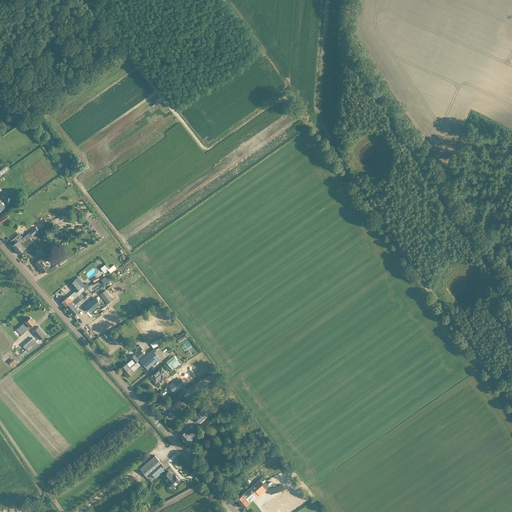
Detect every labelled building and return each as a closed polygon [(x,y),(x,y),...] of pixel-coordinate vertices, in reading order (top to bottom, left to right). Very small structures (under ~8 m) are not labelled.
[(13,109),(7,114),(14,123),(19,119),(17,117),(18,116),(13,109)] [(7,119),(2,125),(6,128),(11,121),(7,119)] [(10,165),(0,173),(0,178),(1,180),(13,170),(10,165)] [(41,225),(45,230),(50,226),(46,221),(41,225)] [(39,230),(36,227),(30,232),(33,235),(39,230)] [(19,240),(16,243),(12,246),(15,250),(26,241),(23,238),(20,241),(19,240)] [(26,248),(25,248),(32,241),(30,238),(26,241),(15,250),(19,254),(23,251),(26,248)] [(45,250),(51,245),(49,242),(42,248),(45,250)] [(45,250),(47,253),(54,248),(51,245),(45,250)] [(43,273),(46,270),(48,273),(57,267),(59,266),(57,264),(56,264),(51,267),(50,267),(49,267),(45,263),(48,259),(45,256),(42,259),(41,258),(35,264),(39,269),(40,268),(43,272),(43,273)] [(68,296),(62,302),(65,306),(78,294),(83,291),(74,280),(68,286),(74,292),(69,297),(68,296)] [(110,290),(104,294),(111,305),(117,301),(110,290)] [(78,294),(65,306),(72,314),(79,308),(75,303),(81,298),(78,294)] [(82,305),(87,311),(91,308),(94,313),(99,309),(102,306),(98,301),(95,303),(92,299),(87,302),(82,305)] [(27,321),(17,329),(22,334),(31,326),(35,323),(30,317),(27,321)] [(39,326),(35,330),(32,332),(39,340),(42,338),(46,335),(39,326)] [(92,336),(96,340),(100,336),(96,331),(92,336)] [(162,339),(154,342),(157,348),(171,342),(169,337),(162,340),(162,339)] [(33,338),(23,346),(28,351),(37,343),(35,341),(33,338)] [(120,369),(124,373),(136,363),(137,362),(139,360),(138,359),(139,359),(139,358),(144,354),(141,350),(143,349),(140,345),(136,349),(137,350),(135,352),(136,353),(134,355),(131,358),(129,360),(129,361),(120,369)] [(152,349),(144,357),(140,361),(148,369),(151,366),(160,358),(159,357),(163,354),(157,348),(154,351),(152,349)] [(174,356),(174,355),(166,362),(169,366),(180,358),(177,353),(174,356)] [(136,363),(124,373),(128,377),(134,372),(134,371),(140,366),(137,362),(136,363)] [(151,375),(152,375),(150,377),(156,383),(160,378),(162,381),(169,375),(162,367),(152,375),(151,375)] [(182,388),(177,380),(169,385),(173,394),(182,388)] [(186,388),(182,391),(184,395),(194,389),(191,385),(186,388)] [(108,397),(110,396),(113,403),(120,399),(114,388),(106,393),(108,397)] [(208,415),(202,409),(194,417),(199,423),(208,415)] [(213,424),(208,418),(200,426),(205,432),(213,424)] [(183,433),(179,436),(183,440),(190,434),(189,434),(196,428),(192,424),(186,430),(183,433)] [(183,440),(187,444),(190,441),(195,436),(192,432),(190,434),(183,440)] [(140,469),(148,478),(163,464),(155,455),(140,469)] [(169,471),(163,476),(167,481),(173,487),(180,481),(175,475),(173,476),(171,474),(172,474),(169,471)] [(236,500),(240,504),(263,483),(264,483),(260,479),(248,490),(249,491),(244,495),(243,494),(236,500)] [(240,504),(243,508),(256,497),(255,497),(258,494),(260,496),(267,490),(264,487),(266,486),(264,483),(263,483),(240,504)] [(284,490),(283,484),(268,489),(270,495),(284,490)]
